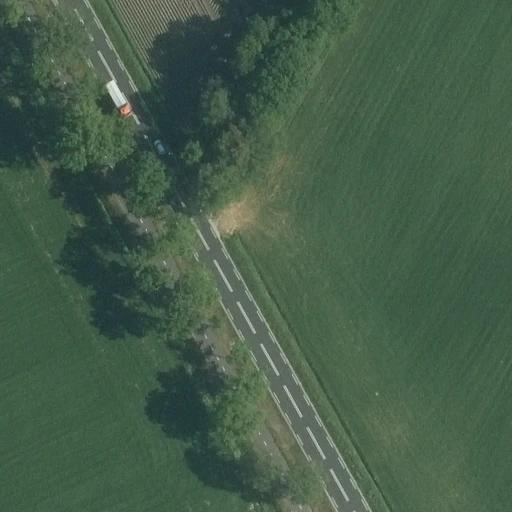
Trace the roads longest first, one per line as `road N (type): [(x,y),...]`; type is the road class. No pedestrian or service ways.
road 1 (secondary): [(355,511),(70,0)]
road 2 (track): [(182,200),(295,0)]
